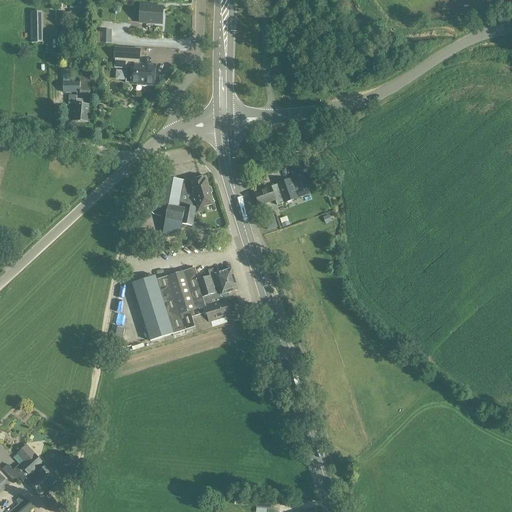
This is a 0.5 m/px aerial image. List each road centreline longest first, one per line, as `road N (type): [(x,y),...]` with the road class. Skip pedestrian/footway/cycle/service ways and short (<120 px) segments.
road 1 (secondary): [(336,511),(236,204),(225,124)]
road 2 (unclassified): [(134,161),(74,511)]
road 3 (unclassified): [(225,124),(349,106),(466,42),(511,29)]
road 4 (unclassified): [(0,284),(134,161)]
road 5 (unclassified): [(202,0),(198,61),(174,103),(180,132)]
road 6 (tertiary): [(134,161),(0,128)]
road 7 (secondary): [(225,124),(226,0)]
